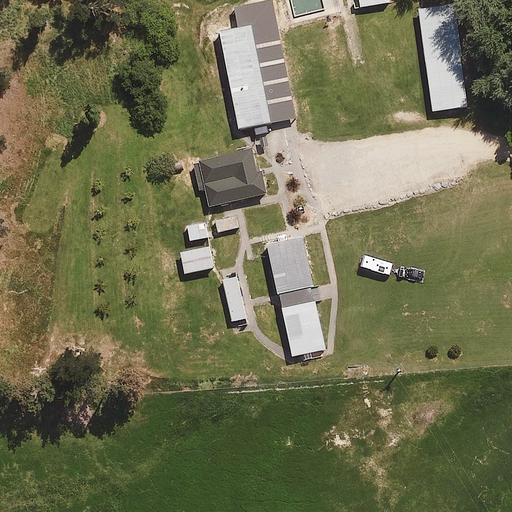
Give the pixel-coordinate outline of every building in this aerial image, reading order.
[(241,128),(299,116),(275,0),(261,0),(235,6),(239,26),(221,30),(241,128)] [(460,2),(418,7),(430,114),(473,109),(460,2)] [(258,142),(197,158),(212,212),(273,196),(258,142)] [(238,211),(216,217),(220,233),(242,227),(238,211)] [(207,221),(188,223),(189,240),(209,238),(207,221)] [(304,234),(268,242),(279,293),(316,285),(304,234)] [(211,247),(179,252),(182,271),(214,266),(211,247)] [(238,274),(224,277),(232,320),(246,318),(238,274)] [(317,300),(282,307),(291,355),(326,348),(317,300)]
